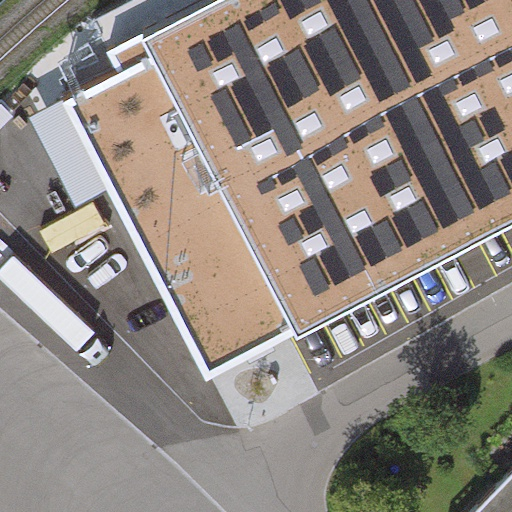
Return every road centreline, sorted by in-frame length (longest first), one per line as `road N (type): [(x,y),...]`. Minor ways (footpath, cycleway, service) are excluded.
road 1 (residential): [(511,327),(228,483)]
road 2 (residential): [(228,483),(0,265)]
